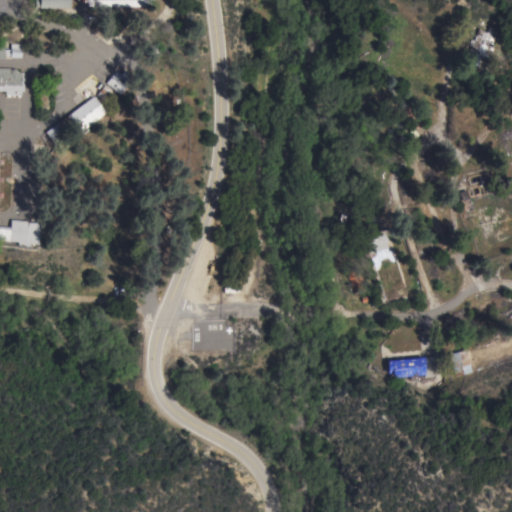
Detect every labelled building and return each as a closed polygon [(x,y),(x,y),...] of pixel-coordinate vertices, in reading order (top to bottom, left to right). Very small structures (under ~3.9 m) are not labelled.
[(37,8),(37,6),(34,6),(34,0),(69,0),(69,8),(37,8)] [(146,6),(145,0),(82,0),(83,8),(146,6)] [(490,49),(492,50),(481,72),(463,63),(471,46),(468,45),(471,39),(473,40),(479,28),(488,32),(490,29),(495,32),(494,35),(496,36),(490,49)] [(0,67),(9,68),(9,69),(15,69),(15,72),(23,72),(22,91),(20,91),(20,95),(4,95),(4,92),(0,91),(0,45),(4,46),(4,49),(9,49),(10,44),(21,44),(20,58),(9,58),(9,56),(4,56),(4,58),(0,58),(0,67)] [(120,75),(124,70),(133,78),(118,96),(104,84),(115,71),(120,75)] [(78,133),(75,128),(53,145),(44,133),(92,96),(104,112),(78,133)] [(27,222),(39,224),(37,244),(24,243),(23,247),(16,246),(16,242),(0,240),(0,226),(8,227),(9,220),(27,222)] [(388,242),(386,242),(387,248),(371,253),(367,240),(386,233),(388,242)] [(347,273),(356,271),(357,275),(360,274),(365,292),(353,295),(347,273)] [(454,377),(448,356),(465,351),(471,372),(454,377)] [(387,361),(435,356),(437,376),(424,377),(424,375),(398,377),(388,373),(387,361)]
